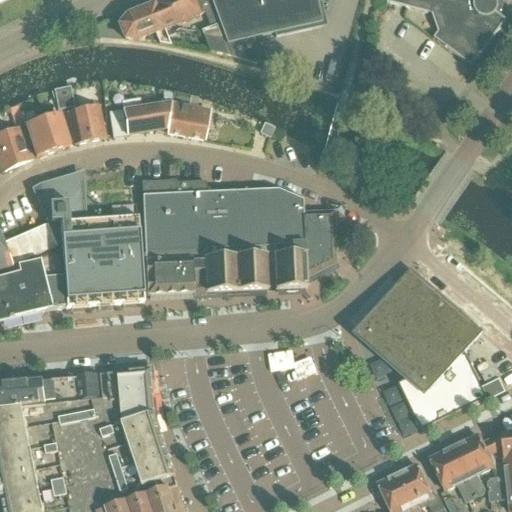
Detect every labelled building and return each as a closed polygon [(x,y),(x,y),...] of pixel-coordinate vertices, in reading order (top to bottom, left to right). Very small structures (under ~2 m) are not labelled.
[(209,55),(230,59),(208,0),(168,0),(151,7),(153,10),(163,34),(164,34),(201,19),(200,17),(204,15),(209,30),(200,33),(209,55)] [(325,26),(318,0),(209,0),(229,50),(325,26)] [(474,69),(508,23),(497,15),(498,12),(499,7),(498,4),(496,0),(389,0),(388,5),(433,18),(439,35),(435,41),(474,69)] [(164,34),(163,34),(153,10),(128,20),(120,29),(125,42),(138,44),(156,36),(160,47),(170,48),(164,34)] [(161,104),(170,105),(171,95),(162,94),(161,104)] [(195,111),(198,102),(191,99),(174,95),(172,103),(170,102),(165,135),(202,142),(207,113),(195,111)] [(57,113),(74,109),(72,101),(56,105),(57,113)] [(122,113),(109,115),(113,138),(125,136),(126,139),(162,132),(168,106),(141,110),(140,102),(121,105),(122,113)] [(72,149),(103,143),(97,109),(66,115),(72,149)] [(422,121),(423,115),(414,113),(412,118),(422,121)] [(34,161),(68,149),(57,118),(24,130),(34,161)] [(14,132),(0,137),(0,172),(1,176),(33,162),(18,121),(11,124),(14,132)] [(274,131),(264,126),(259,136),(269,141),(274,131)] [(66,187),(66,179),(38,187),(31,192),(38,209),(43,209),(44,221),(47,227),(55,247),(60,247),(65,311),(104,308),(143,306),(142,299),(137,220),(86,224),(83,183),(66,187)] [(175,183),(140,185),(144,299),(304,291),(304,280),(335,266),(332,212),(301,213),(300,201),(275,192),(204,196),(204,184),(175,185),(175,183)] [(0,245),(0,279),(12,276),(11,268),(56,249),(55,247),(47,227),(1,247),(0,247),(0,245)] [(21,295),(0,303),(0,324),(51,311),(60,311),(57,255),(35,261),(36,264),(15,270),(16,276),(21,295)] [(419,433),(501,393),(496,383),(480,391),(463,355),(480,336),(409,273),(357,333),(411,379),(396,386),(419,433)] [(0,303),(21,295),(16,276),(0,280),(0,303)] [(143,488),(172,478),(153,421),(150,373),(109,377),(111,399),(120,398),(122,422),(143,488)] [(0,410),(23,409),(100,402),(97,378),(21,386),(0,387),(0,410)] [(43,511),(23,409),(0,410),(0,498),(2,511),(43,511)] [(61,427),(96,420),(95,412),(59,419),(61,427)] [(103,439),(115,435),(112,428),(100,432),(103,439)] [(503,463),(511,461),(511,433),(500,435),(480,445),(477,438),(452,450),(467,481),(492,469),(503,465),(503,463)] [(46,456),(58,454),(57,446),(45,448),(46,456)] [(444,493),(467,481),(452,450),(428,463),(444,493)] [(116,457),(109,459),(113,474),(121,471),(116,457)] [(488,491),(511,488),(511,461),(503,463),(503,465),(505,481),(502,481),(501,481),(491,482),(487,486),(488,491)] [(412,510),(416,508),(418,507),(420,511),(423,511),(429,509),(429,511),(443,511),(436,498),(430,500),(415,469),(393,479),(401,494),(405,496),(412,510)] [(121,471),(113,474),(120,494),(127,492),(121,471)] [(405,496),(401,494),(393,479),(376,487),(389,511),(417,511),(416,508),(412,510),(405,496)] [(63,481),(51,483),(52,492),(65,489),(63,481)] [(101,511),(182,511),(175,488),(101,511)] [(511,511),(511,488),(488,491),(489,506),(504,504),(503,499),(507,498),(509,511),(511,511)] [(65,489),(52,492),(54,500),(66,497),(65,489)]
